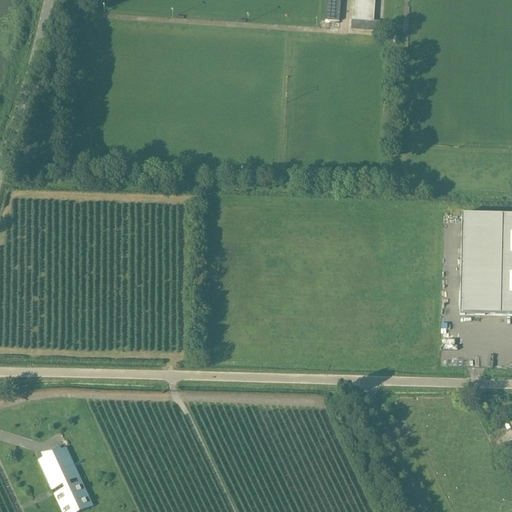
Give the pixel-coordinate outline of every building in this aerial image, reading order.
[(326,0),(325,21),(339,22),(341,0),(326,0)] [(373,21),(374,0),(352,0),(351,30),(379,32),(379,22),(373,21)] [(462,216),(461,315),(500,315),(502,217),(462,216)] [(511,216),(502,217),(500,315),(511,315),(511,216)] [(79,478),(65,447),(37,460),(51,491),(61,486),(63,490),(57,492),(65,511),(73,511),(86,506),(76,484),(70,486),(68,483),(79,478)]
